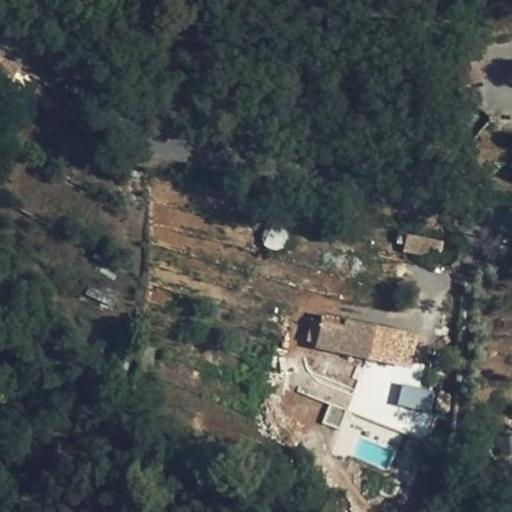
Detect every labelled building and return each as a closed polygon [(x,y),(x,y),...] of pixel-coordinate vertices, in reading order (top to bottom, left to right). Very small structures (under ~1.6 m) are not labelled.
[(1,46),(0,45),(0,71),(17,82),(13,89),(25,96),(33,81),(25,76),(33,63),(1,46)] [(265,246),(282,249),(285,232),(268,229),(265,246)] [(375,349),(381,319),(341,311),(340,317),(318,313),(313,336),(375,349)] [(381,319),(375,349),(404,355),(411,326),(381,319)] [(428,412),(435,392),(404,383),(398,404),(428,412)]
